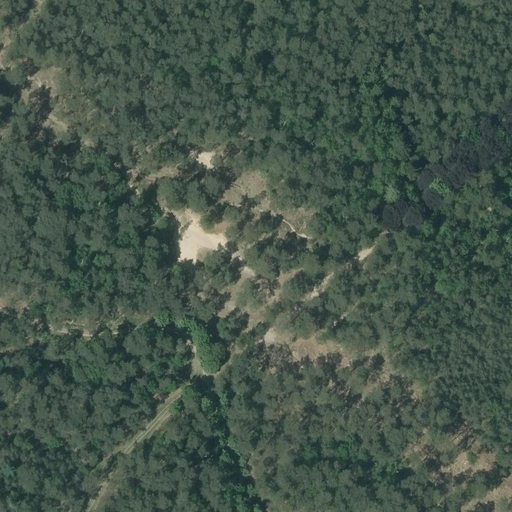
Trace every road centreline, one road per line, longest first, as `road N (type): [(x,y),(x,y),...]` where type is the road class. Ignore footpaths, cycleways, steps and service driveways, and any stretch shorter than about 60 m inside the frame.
road 1 (track): [(0,309),(65,331),(179,332),(201,369),(245,511)]
road 2 (track): [(85,511),(201,369)]
